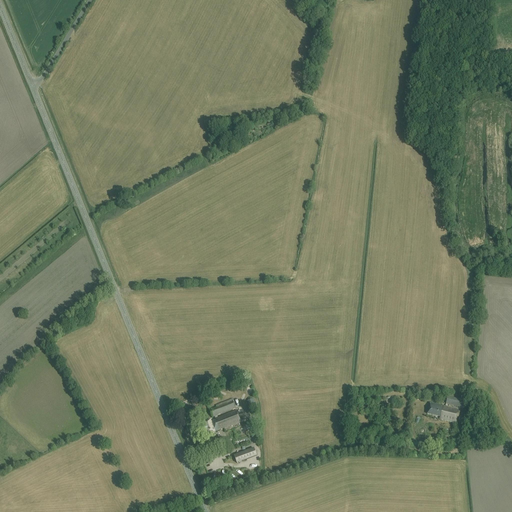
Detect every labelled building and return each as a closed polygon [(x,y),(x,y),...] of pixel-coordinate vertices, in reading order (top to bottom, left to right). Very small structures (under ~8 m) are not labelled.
[(446,404),(463,408),(465,401),(448,397),(446,404)] [(216,420),(211,422),(211,420),(202,424),(207,436),(215,433),(215,432),(224,428),(225,430),(241,423),(236,411),(218,418),(217,416),(235,408),(232,399),(216,406),(216,407),(209,410),(212,417),(214,416),(215,419),(216,420)] [(248,400),(251,409),(256,407),(253,399),(248,400)] [(440,420),(457,424),(460,411),(430,403),(427,414),(440,417),(440,420)] [(234,456),(237,463),(257,456),(254,449),(234,456)]
